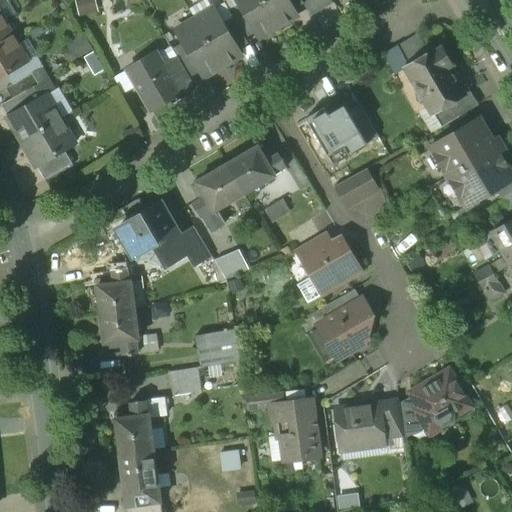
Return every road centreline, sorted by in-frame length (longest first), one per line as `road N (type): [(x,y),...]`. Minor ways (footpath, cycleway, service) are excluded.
road 1 (residential): [(264,94),(339,217),(364,222),(439,351)]
road 2 (residential): [(23,244),(133,185),(150,157),(264,94)]
road 3 (residential): [(23,244),(59,511)]
road 4 (residential): [(264,94),(424,3)]
